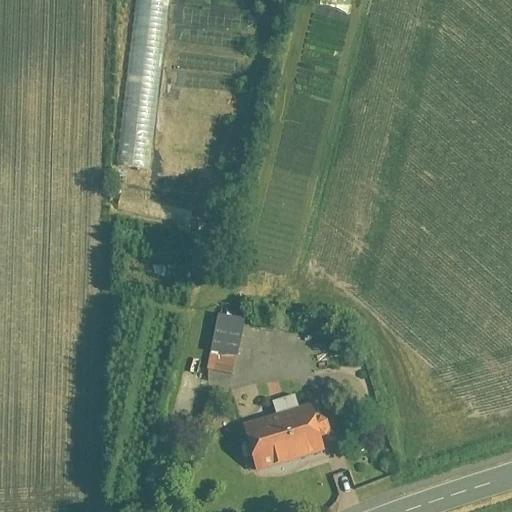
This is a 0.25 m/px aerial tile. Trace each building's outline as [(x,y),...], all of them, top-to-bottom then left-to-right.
[(136,0),(120,167),(153,170),(170,0),(136,0)] [(190,226),(193,211),(122,196),(119,210),(190,226)] [(249,321),(222,315),(208,370),(236,377),(249,321)] [(278,398),(284,418),(306,412),(300,392),(278,398)] [(284,418),(257,426),(270,471),(337,452),(324,407),(306,412),(284,418)]
